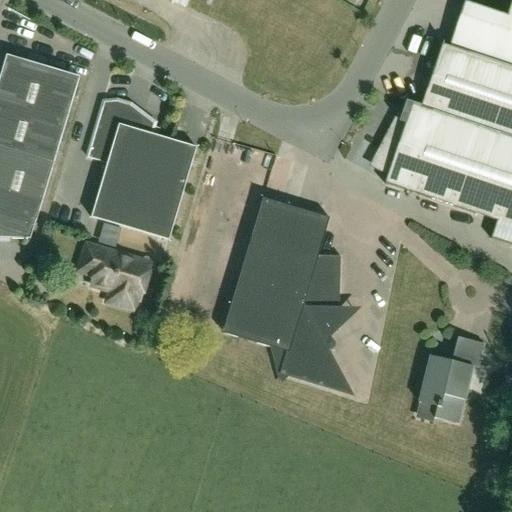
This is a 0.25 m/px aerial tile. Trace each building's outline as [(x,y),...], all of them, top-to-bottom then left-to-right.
[(511,246),(511,0),(507,15),(465,0),(449,48),(442,45),(421,107),(412,104),(385,184),(497,222),(491,239),(511,246)] [(0,239),(30,240),(36,221),(37,222),(79,78),(6,56),(0,76),(0,239)] [(139,174),(151,135),(154,123),(139,118),(140,114),(130,106),(117,102),(104,103),(87,159),(107,165),(139,174)] [(139,174),(107,165),(91,219),(169,242),(196,149),(151,135),(139,174)] [(337,377),(339,376),(318,337),(327,332),(338,333),(340,258),(318,258),(329,219),(262,199),(222,334),(273,349),(278,372),(329,388),(331,385),(332,382),(334,379),(337,377)] [(92,286),(107,291),(104,301),(133,310),(136,299),(139,300),(149,266),(87,248),(78,275),(94,280),(92,286)] [(430,357),(419,404),(437,408),(434,419),(458,425),(472,368),(478,369),(484,345),(457,338),(451,362),(430,357)]
